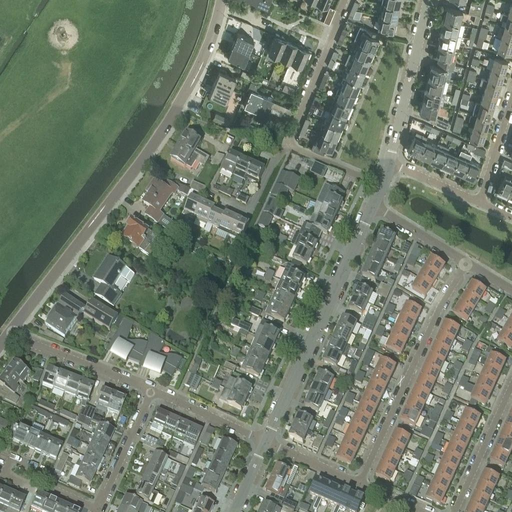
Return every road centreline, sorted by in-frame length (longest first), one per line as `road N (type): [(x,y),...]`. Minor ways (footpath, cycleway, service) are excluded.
road 1 (unclassified): [(222,0),(176,111),(8,335)]
road 2 (tertiary): [(264,442),(371,205)]
road 3 (residential): [(357,484),(465,263)]
road 4 (tertiary): [(389,162),(429,0)]
road 5 (residential): [(150,391),(8,335)]
road 6 (residential): [(346,0),(290,137)]
road 7 (residential): [(511,384),(452,511)]
road 8 (residential): [(290,137),(248,212),(208,193)]
road 9 (residential): [(96,506),(150,391)]
road 10 (residential): [(264,442),(150,391)]
